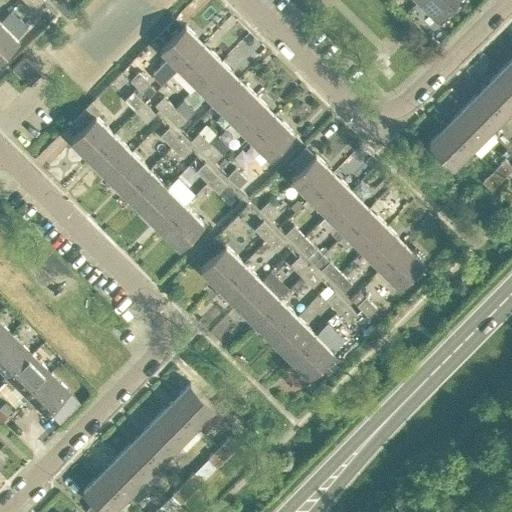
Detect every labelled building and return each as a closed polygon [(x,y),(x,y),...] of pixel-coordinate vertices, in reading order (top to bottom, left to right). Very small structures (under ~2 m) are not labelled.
[(417,0),(437,20),(456,0),(417,0)] [(1,19),(0,19),(0,56),(19,37),(1,19)] [(161,47),(179,65),(203,41),(185,23),(161,47)] [(179,65),(197,83),(221,59),(203,41),(179,65)] [(13,65),(29,82),(41,71),(24,54),(13,65)] [(511,56),(500,68),(511,80),(511,56)] [(197,83),(215,101),(239,76),(221,59),(197,83)] [(511,80),(500,68),(482,86),(507,111),(511,106),(511,80)] [(130,78),(142,89),(150,81),(139,69),(130,78)] [(215,101),(233,119),(257,94),(239,76),(215,101)] [(482,86),(464,104),(489,129),(507,111),(482,86)] [(124,98),(136,109),(144,100),(133,89),(124,98)] [(155,103),(166,114),(175,105),(164,94),(155,103)] [(233,119),(251,136),(275,112),(257,94),(233,119)] [(71,138),(89,156),(114,131),(96,113),(101,108),(92,99),(71,121),(79,129),(71,138)] [(144,100),(136,109),(147,120),(155,111),(144,100)] [(464,104),(447,122),(471,147),(489,129),(464,104)] [(175,105),(166,114),(178,125),(186,116),(175,105)] [(275,112),(251,136),(269,155),(293,130),(275,112)] [(471,147),(447,122),(428,140),(453,165),(471,147)] [(160,133),(171,144),(180,136),(169,125),(160,133)] [(191,138),(202,149),(211,141),(199,130),(191,138)] [(89,156),(107,174),(131,149),(114,131),(89,156)] [(180,136),(171,144),(183,156),(191,147),(180,136)] [(211,141),(202,149),(213,160),(222,152),(211,141)] [(107,174),(125,191),(149,167),(131,149),(107,174)] [(291,176),(309,194),(334,170),(315,151),(291,176)] [(511,164),(505,157),(494,168),(502,177),(511,166),(511,164)] [(196,169),(207,180),(216,171),(204,160),(196,169)] [(227,174),(238,185),(247,177),(235,165),(227,174)] [(125,191),(143,209),(167,184),(149,167),(125,191)] [(502,177),(494,168),(483,179),(491,188),(502,177)] [(309,194),(327,212),(351,188),(334,170),(309,194)] [(216,171),(207,180),(218,191),(227,183),(216,171)] [(143,209),(161,227),(185,202),(167,184),(143,209)] [(327,212),(345,230),(369,205),(351,188),(327,212)] [(294,209),(301,202),(296,197),(290,204),(294,209)] [(260,207),(271,218),(280,210),(269,198),(260,207)] [(185,202),(161,227),(179,245),(203,220),(185,202)] [(345,230),(363,248),(387,223),(369,205),(345,230)] [(254,227),(266,238),(274,229),(263,218),(254,227)] [(285,232),(296,243),(305,234),(294,223),(285,232)] [(363,248),(381,266),(405,241),(387,223),(363,248)] [(274,229),(266,238),(277,249),(285,241),(274,229)] [(305,234),(296,243),(307,254),(316,245),(305,234)] [(405,241),(381,266),(399,284),(423,259),(405,241)] [(201,267),(219,285),(243,260),(225,242),(201,267)] [(290,262),(301,273),(310,265),(299,254),(290,262)] [(321,267),(332,278),(341,270),(329,259),(321,267)] [(219,285),(237,302),(261,278),(243,260),(219,285)] [(310,265),(301,273),(313,285),(321,276),(310,265)] [(341,270),(332,278),(343,289),(352,281),(341,270)] [(237,302),(255,320),(279,296),(261,278),(237,302)] [(326,298),(337,309),(346,300),(334,289),(326,298)] [(357,303),(368,314),(377,306),(365,294),(357,303)] [(255,320),(273,338),(297,313),(279,296),(255,320)] [(346,300),(337,309),(348,320),(357,312),(346,300)] [(273,338),(291,356),(315,331),(297,313),(273,338)] [(0,344),(12,332),(0,319),(0,344)] [(315,331),(291,356),(309,374),(333,349),(343,339),(326,322),(316,332),(315,331)] [(0,368),(5,373),(7,375),(31,351),(12,332),(0,344),(0,368)] [(15,383),(24,392),(26,394),(50,370),(31,351),(7,375),(5,373),(2,377),(12,387),(15,383)] [(26,394),(24,392),(20,395),(31,405),(34,402),(45,413),(70,389),(50,370),(26,394)] [(190,380),(172,399),(197,423),(215,405),(190,380)] [(172,399),(154,416),(179,441),(197,423),(172,399)] [(154,416),(137,434),(161,459),(179,441),(154,416)] [(230,433),(219,445),(227,453),(238,442),(230,433)] [(137,434),(119,452),(143,477),(161,459),(137,434)] [(227,453),(219,445),(208,456),(216,464),(227,453)] [(119,452),(101,470),(126,495),(143,477),(119,452)] [(194,469),(183,480),(192,489),(203,478),(194,469)] [(108,511),(126,495),(101,470),(83,488),(94,500),(86,508),(89,511),(108,511)] [(192,489),(183,480),(172,492),(181,500),(192,489)]
